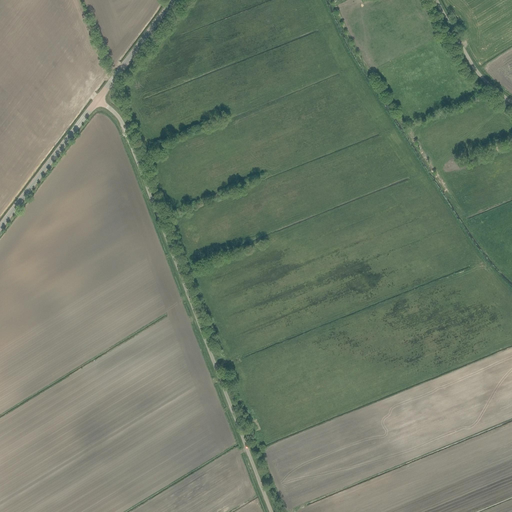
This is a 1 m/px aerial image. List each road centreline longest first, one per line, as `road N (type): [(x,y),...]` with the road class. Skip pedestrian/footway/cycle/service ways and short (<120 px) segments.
road 1 (unclassified): [(271,511),(125,129),(98,99)]
road 2 (tertiary): [(0,228),(98,99)]
road 3 (unclassified): [(511,102),(478,73),(436,0)]
road 4 (tertiary): [(98,99),(177,0)]
